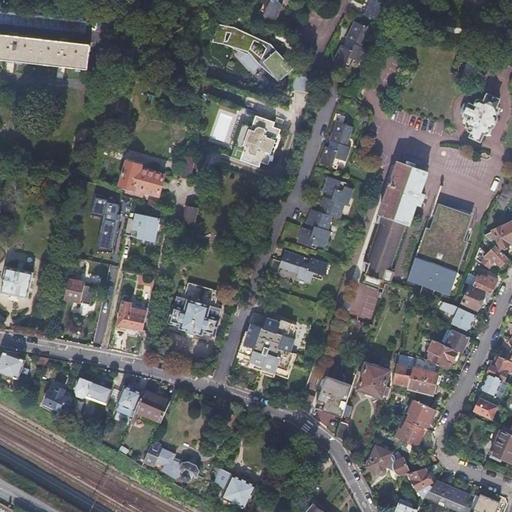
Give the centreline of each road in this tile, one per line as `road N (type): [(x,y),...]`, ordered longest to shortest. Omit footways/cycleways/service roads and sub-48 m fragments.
road 1 (residential): [(368,511),(328,443),(298,419),(159,373),(0,340)]
road 2 (residential): [(511,283),(438,455),(511,489)]
